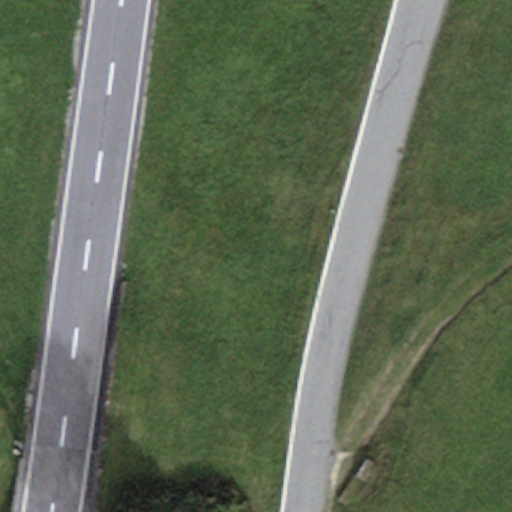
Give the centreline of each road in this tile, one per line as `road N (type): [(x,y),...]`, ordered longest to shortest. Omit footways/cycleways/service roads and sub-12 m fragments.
road 1 (unclassified): [(304,511),(346,272),(421,0)]
road 2 (secondary): [(123,0),(50,511)]
